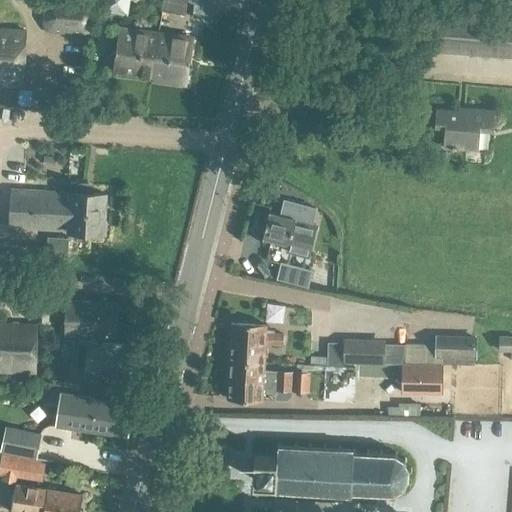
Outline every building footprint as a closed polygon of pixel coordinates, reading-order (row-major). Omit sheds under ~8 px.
[(128,0),(105,0),(104,9),(126,13),(128,0)] [(163,0),(162,11),(185,14),(186,0),(163,0)] [(43,30),(91,33),(92,6),(45,4),(43,30)] [(0,80),(25,81),(28,32),(0,29),(0,80)] [(114,72),(152,78),(159,35),(120,29),(114,72)] [(186,84),(193,40),(159,35),(152,78),(186,84)] [(32,104),(57,106),(58,89),(33,88),(32,104)] [(437,109),(435,127),(445,127),(444,147),(479,150),(480,130),(494,131),(496,110),(467,108),(467,111),(437,109)] [(11,188),(9,227),(103,233),(106,194),(94,193),(95,183),(71,182),(70,192),(11,188)] [(269,212),(263,238),(289,244),(287,252),(309,257),(316,225),(313,224),(317,207),(284,199),(280,215),(269,212)] [(68,239),(48,238),(48,254),(67,254),(68,239)] [(312,270),(281,263),(277,279),(308,286),(312,270)] [(49,324),(50,302),(44,302),(43,313),(43,315),(42,314),(42,324),(49,324)] [(91,339),(108,341),(108,338),(116,338),(117,304),(65,303),(64,335),(91,336),(91,339)] [(36,325),(0,323),(0,370),(35,372),(36,325)] [(229,342),(228,361),(265,362),(265,352),(266,344),(272,345),(282,345),(282,334),(266,333),(267,325),(231,323),(230,342),(229,342)] [(436,338),(436,358),(477,359),(477,339),(436,338)] [(511,338),(501,338),(500,352),(511,351),(511,338)] [(91,339),(91,341),(78,340),(77,355),(141,362),(142,347),(108,343),(108,341),(91,339)] [(326,370),(323,401),(354,403),(356,377),(357,362),(382,362),(382,346),(382,344),(382,342),(345,342),(345,343),(345,362),(344,362),(344,366),(327,365),(328,364),(326,364),(326,365),(326,370)] [(98,384),(100,372),(139,376),(141,362),(77,355),(76,363),(69,362),(67,381),(98,384)] [(228,361),(227,380),(228,380),(277,382),(278,371),(273,371),(265,371),(265,362),(228,361)] [(443,394),(443,364),(401,363),(401,393),(443,394)] [(277,382),(277,390),(292,391),(293,371),(278,370),(278,371),(277,382)] [(293,371),(292,391),(310,392),(311,372),(293,371)] [(228,380),(228,399),(263,400),(263,392),(277,393),(277,390),(277,382),(228,380)] [(100,435),(106,400),(59,392),(53,426),(100,435)] [(122,438),(128,404),(106,400),(100,435),(122,438)] [(0,451),(37,459),(42,433),(6,426),(0,451)] [(292,491),(292,495),(295,495),(295,492),(306,492),(306,496),(309,496),(309,492),(321,493),(321,497),(324,497),(324,493),(335,494),(335,497),(338,497),(338,494),(350,494),(350,495),(353,495),(354,491),(364,492),(364,496),(367,496),(368,492),(377,492),(377,496),(381,497),(381,493),(392,493),(392,497),(395,496),(394,493),(401,489),(404,492),(406,490),(403,487),(407,481),(411,482),(412,480),(408,479),(410,472),(413,471),(413,469),(409,470),(406,463),(409,460),(407,459),(404,461),(398,457),(399,453),(397,452),(395,456),(384,455),(384,452),(382,452),(381,455),(371,455),(371,451),(369,451),(368,454),(359,454),(359,452),(357,452),(357,450),(355,450),(354,450),(343,450),(343,446),(340,446),(340,450),(328,449),(328,445),(325,445),(325,449),(313,448),(314,444),(311,444),(311,448),(299,447),(299,444),(296,444),(296,447),(282,446),(283,443),(280,443),(279,456),(278,456),(255,455),(253,479),(262,480),(263,480),(265,483),(269,483),(272,480),(277,480),(275,494),(278,494),(279,491),(292,491)] [(42,460),(1,453),(0,457),(0,474),(3,475),(1,480),(16,484),(17,477),(43,482),(46,463),(42,462),(42,460)] [(11,511),(44,511),(48,490),(16,484),(11,511)] [(48,490),(44,511),(78,511),(81,495),(48,489),(48,490)]
